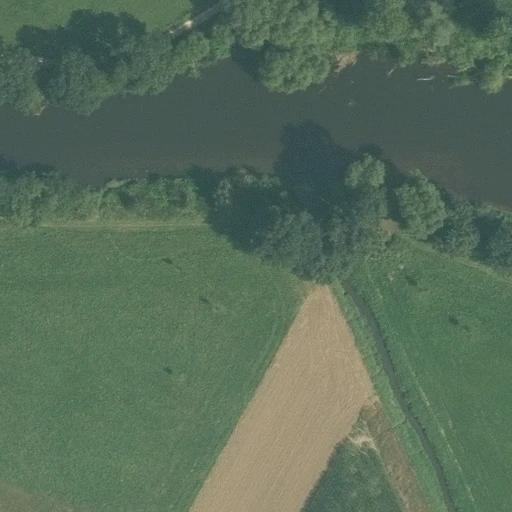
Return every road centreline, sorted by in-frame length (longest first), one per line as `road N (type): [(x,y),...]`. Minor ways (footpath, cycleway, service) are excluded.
road 1 (track): [(511,267),(350,235),(0,233)]
road 2 (track): [(0,59),(46,70),(100,67),(167,42),(231,0)]
